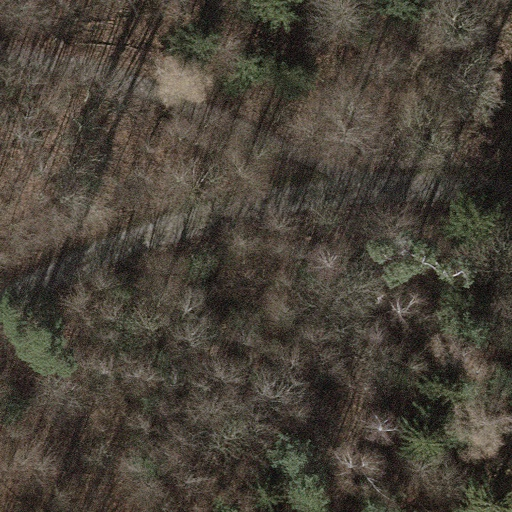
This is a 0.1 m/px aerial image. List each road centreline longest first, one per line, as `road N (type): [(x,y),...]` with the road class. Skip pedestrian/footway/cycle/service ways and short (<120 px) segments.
road 1 (track): [(0,333),(185,220),(338,191)]
road 2 (track): [(338,191),(511,200)]
